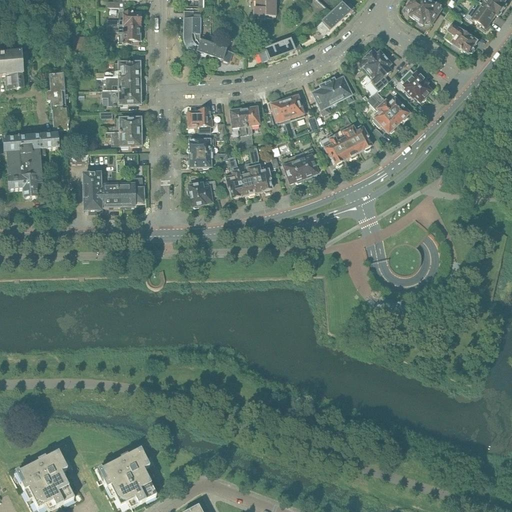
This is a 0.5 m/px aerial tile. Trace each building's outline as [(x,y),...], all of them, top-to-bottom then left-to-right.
[(61,0),(49,0),(51,14),(52,30),(64,28),(61,0)] [(107,9),(123,10),(123,4),(130,4),(130,1),(140,1),(139,0),(114,0),(115,4),(107,4),(107,9)] [(254,0),(255,13),(252,13),(252,20),(265,21),(265,18),(275,18),(274,0),(254,0)] [(310,0),(308,2),(318,15),(324,11),(315,0),(310,0)] [(413,0),(412,2),(411,1),(406,9),(409,10),(409,11),(409,12),(408,12),(409,13),(409,14),(409,15),(410,15),(409,17),(416,21),(430,1),(428,0),(413,0)] [(482,0),(480,4),(479,4),(482,6),(498,17),(506,6),(504,5),(505,3),(501,0),(482,0)] [(430,1),(416,21),(423,27),(424,25),(425,25),(426,26),(428,26),(429,25),(430,24),(433,26),(438,18),(436,17),(442,9),(445,5),(439,2),(437,5),(430,1)] [(341,5),(316,28),(324,36),(353,9),(349,4),(344,8),(341,5)] [(472,10),(466,19),(471,23),(472,21),(480,26),(481,27),(479,29),(485,32),(490,26),(489,25),(496,16),(498,17),(482,6),(479,4),(474,12),(472,10)] [(199,39),(200,12),(183,12),(183,41),(185,47),(187,49),(199,39)] [(134,29),(139,29),(140,29),(140,23),(141,22),(141,17),(140,16),(140,15),(132,15),(118,15),(118,22),(107,22),(107,28),(112,28),(130,29),(134,29)] [(448,42),(453,46),(452,47),(458,52),(459,50),(462,52),(463,51),(469,55),(470,54),(472,54),(475,51),(473,49),(477,43),(470,38),(470,37),(464,33),(458,30),(463,23),(457,19),(448,33),(444,39),(448,42)] [(134,29),(130,29),(112,28),(112,33),(118,33),(118,36),(121,36),(121,47),(139,47),(139,44),(139,43),(141,42),(141,37),(139,36),(139,29),(134,29)] [(228,64),(232,54),(202,44),(199,39),(187,49),(189,51),(193,54),(206,59),(206,57),(228,64)] [(95,40),(73,40),(73,52),(95,52),(95,40)] [(290,42),(258,53),(262,64),(300,50),(297,43),(292,45),(290,42)] [(366,76),(384,60),(379,54),(378,55),(375,52),(373,54),(372,52),(365,58),(366,59),(356,68),(351,72),(355,76),(361,70),(366,76)] [(0,79),(6,79),(6,83),(7,91),(23,89),(22,78),(20,54),(0,55),(0,79)] [(384,60),(366,76),(371,82),(369,83),(378,93),(388,83),(385,79),(391,73),(389,72),(391,70),(389,67),(390,66),(384,60)] [(139,73),(141,72),(141,67),(139,66),(139,65),(127,65),(127,63),(119,63),(119,65),(113,65),(113,72),(110,72),(110,74),(103,74),(95,74),(96,79),(104,79),(139,78),(139,73)] [(423,103),(426,100),(426,99),(425,98),(430,93),(429,93),(432,90),(428,86),(426,86),(416,75),(414,77),(409,72),(400,81),(405,85),(403,87),(407,90),(405,91),(407,93),(406,94),(406,95),(409,98),(410,98),(411,97),(413,99),(414,97),(420,103),(421,102),(422,103),(423,103)] [(67,132),(65,100),(67,100),(67,97),(65,97),(63,76),(49,77),(51,93),(46,93),(46,103),(50,102),(51,113),(52,113),(54,133),(67,132)] [(139,78),(105,79),(106,92),(111,92),(111,87),(116,87),(116,92),(139,92),(139,91),(141,91),(141,86),(139,85),(139,78)] [(326,84),(335,102),(343,99),(344,101),(346,100),(348,104),(353,102),(351,97),(342,80),(335,83),(333,81),(326,84)] [(320,91),(311,95),(320,113),(320,112),(322,117),(329,114),(326,109),(329,108),(328,106),(335,102),(326,84),(319,88),(320,91)] [(106,92),(102,92),(102,99),(108,99),(108,107),(112,106),(112,108),(115,108),(115,106),(120,106),(120,108),(127,108),(127,106),(139,106),(139,105),(141,104),(141,99),(139,98),(139,92),(116,92),(111,92),(106,92)] [(376,94),(372,98),(397,125),(401,121),(403,122),(406,119),(406,117),(407,116),(400,108),(402,106),(396,100),(394,102),(388,107),(376,94)] [(283,102),(291,128),(297,126),(294,118),(302,115),(302,114),(304,113),(302,106),(299,106),(297,98),(283,102)] [(388,135),(389,133),(391,134),(394,131),(393,129),(397,125),(372,98),(368,101),(374,107),(373,108),(379,115),(374,120),(374,121),(372,123),(378,129),(380,127),(388,135)] [(0,119),(0,122),(16,122),(16,111),(27,111),(27,108),(35,108),(35,99),(14,100),(14,99),(0,99),(0,119)] [(272,106),(270,107),(273,115),(270,116),(272,122),(272,123),(274,129),(285,125),(286,130),(289,140),(295,138),(291,128),(283,102),(277,104),(272,106)] [(256,109),(242,111),(247,147),(252,146),(251,136),(250,127),(258,126),(256,109)] [(247,147),(242,111),(229,113),(231,130),(239,129),(240,137),(241,137),(242,147),(247,147)] [(188,121),(186,121),(186,130),(197,129),(197,135),(210,135),(210,128),(212,128),(212,121),(210,121),(209,112),(196,112),(196,114),(188,114),(188,121)] [(366,153),(369,151),(369,149),(371,148),(367,140),(366,138),(368,137),(364,130),(362,131),(360,126),(353,130),(350,124),(349,125),(345,117),(340,119),(345,127),(359,154),(364,152),(366,153)] [(317,130),(313,118),(307,120),(311,132),(317,130)] [(105,130),(105,134),(140,134),(140,128),(142,127),(142,122),(140,122),(140,120),(128,120),(128,119),(120,119),(120,120),(114,120),(114,128),(111,128),(111,130),(105,130)] [(359,154),(345,127),(339,130),(342,136),(334,140),(331,134),(331,135),(346,161),(349,159),(351,160),(355,158),(355,156),(359,154)] [(140,134),(105,134),(105,139),(111,139),(111,148),(121,148),(121,150),(128,150),(128,148),(140,147),(140,146),(142,145),(142,140),(140,140),(140,134)] [(322,152),(326,160),(328,159),(329,160),(330,160),(334,168),(335,167),(338,168),(341,166),(341,164),(345,161),(346,161),(331,135),(326,137),(326,139),(319,142),(322,147),(324,151),(322,152)] [(9,181),(7,181),(8,193),(22,192),(23,201),(37,200),(37,199),(44,198),(43,188),(41,188),(38,159),(45,158),(44,152),(58,151),(57,136),(14,141),(13,136),(2,137),(4,155),(6,155),(9,181)] [(188,149),(187,150),(187,153),(188,154),(188,156),(189,156),(210,155),(210,147),(215,147),(215,142),(224,142),(224,136),(209,136),(209,141),(205,141),(205,142),(201,142),(201,141),(188,142),(188,149)] [(302,155),(294,158),(303,181),(305,180),(307,181),(310,180),(311,178),(316,176),(315,171),(316,170),(313,164),(312,164),(312,163),(319,161),(314,149),(307,151),(301,154),(302,155)] [(270,182),(269,180),(271,180),(269,171),(267,172),(266,167),(259,169),(258,165),(258,162),(256,152),(249,154),(251,164),(258,194),(263,193),(265,195),(269,194),(270,191),(271,191),(269,183),(270,182)] [(86,155),(76,156),(75,156),(75,154),(67,154),(67,166),(89,165),(89,156),(86,156),(86,155)] [(189,161),(188,163),(188,166),(189,167),(189,169),(201,168),(202,169),(203,169),(204,170),(205,170),(206,169),(207,169),(208,169),(208,168),(210,168),(210,160),(218,160),(218,159),(223,159),(226,155),(218,155),(210,155),(189,156),(189,161)] [(301,181),(303,181),(294,158),(287,161),(286,159),(280,162),(285,174),(284,175),(286,181),(287,181),(289,186),(295,184),(297,185),(300,184),(301,182),(301,181)] [(123,162),(115,162),(115,173),(116,197),(120,197),(121,208),(134,208),(134,204),(142,204),(142,191),(133,191),(133,184),(124,184),(123,162)] [(258,194),(251,164),(245,166),(246,172),(238,174),(244,198),(247,197),(249,198),(253,197),(254,195),(258,194)] [(244,198),(238,174),(236,167),(230,169),(232,176),(224,177),(225,182),(223,183),(225,191),(227,191),(228,193),(229,193),(231,201),(232,200),(234,202),(237,201),(238,199),(244,198)] [(108,179),(108,184),(99,185),(100,209),(121,208),(120,197),(116,197),(115,173),(112,173),(112,179),(108,179)] [(83,176),(84,213),(100,212),(100,209),(99,185),(99,176),(83,176)] [(195,210),(198,209),(199,207),(211,205),(210,199),(217,197),(214,182),(207,183),(207,185),(188,189),(188,190),(189,196),(191,208),(193,208),(193,209),(195,210)] [(0,511),(49,511),(60,507),(60,506),(74,500),(79,511),(125,511),(155,497),(143,472),(149,469),(148,468),(145,463),(145,461),(140,452),(127,458),(120,462),(102,471),(101,471),(97,473),(96,472),(81,442),(16,476),(8,461),(0,465),(0,511)]
